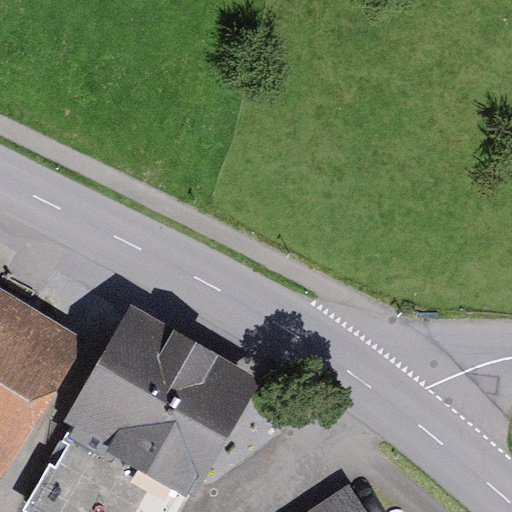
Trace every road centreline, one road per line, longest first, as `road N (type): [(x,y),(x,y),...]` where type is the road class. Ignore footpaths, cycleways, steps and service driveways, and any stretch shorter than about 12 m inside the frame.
road 1 (secondary): [(0,175),(192,276),(403,410)]
road 2 (secondary): [(403,410),(511,501)]
road 3 (unclassified): [(403,410),(430,389),(511,360)]
